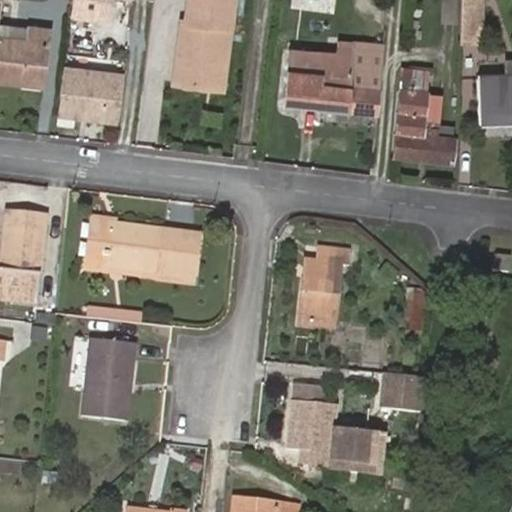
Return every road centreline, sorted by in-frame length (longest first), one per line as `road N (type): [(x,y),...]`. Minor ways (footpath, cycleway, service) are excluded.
road 1 (residential): [(0,153),(263,186)]
road 2 (residential): [(263,186),(511,215)]
road 3 (residential): [(263,186),(241,367),(219,391)]
